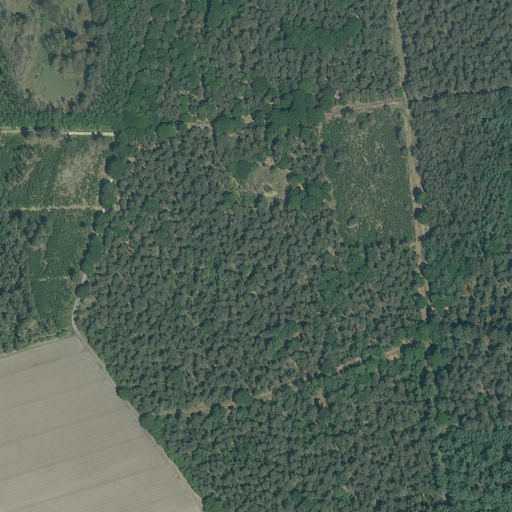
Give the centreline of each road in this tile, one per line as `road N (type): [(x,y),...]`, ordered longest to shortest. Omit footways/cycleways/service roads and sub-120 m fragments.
road 1 (track): [(511,93),(103,133),(0,131)]
road 2 (track): [(156,0),(74,327)]
road 3 (track): [(0,351),(74,327),(208,511)]
